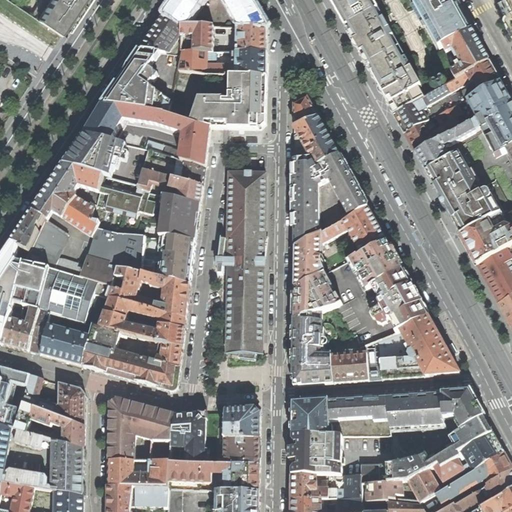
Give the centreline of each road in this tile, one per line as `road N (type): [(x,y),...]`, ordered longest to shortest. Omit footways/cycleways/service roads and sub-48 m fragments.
road 1 (tertiary): [(486,382),(306,55)]
road 2 (residential): [(282,150),(235,149),(221,161),(188,405)]
road 3 (secondary): [(0,239),(159,0)]
road 4 (residential): [(280,398),(282,150)]
road 5 (residential): [(188,405),(100,384),(96,511)]
road 6 (residential): [(280,398),(486,382)]
road 7 (secondary): [(102,0),(0,153)]
